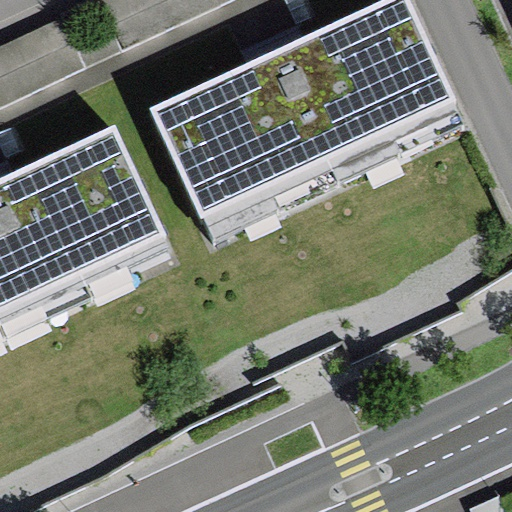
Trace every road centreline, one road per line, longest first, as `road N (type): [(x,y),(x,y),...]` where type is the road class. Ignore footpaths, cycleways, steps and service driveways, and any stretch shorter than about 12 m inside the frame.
road 1 (secondary): [(291,511),(511,410)]
road 2 (residential): [(440,0),(511,147)]
